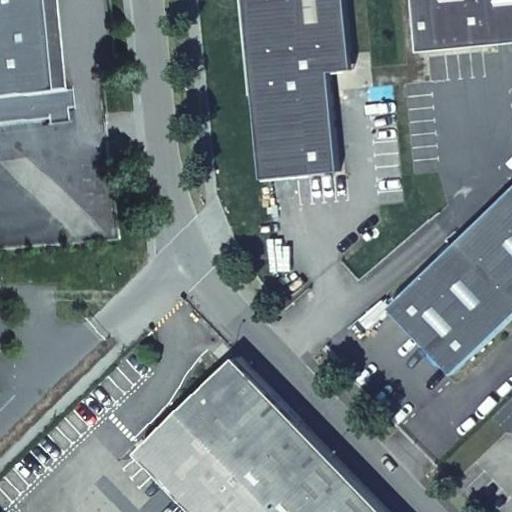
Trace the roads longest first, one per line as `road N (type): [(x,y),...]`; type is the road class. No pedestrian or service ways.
road 1 (unclassified): [(424,511),(242,325),(191,256),(167,193),(145,0)]
road 2 (unknown): [(0,289),(26,290),(40,301),(48,382)]
